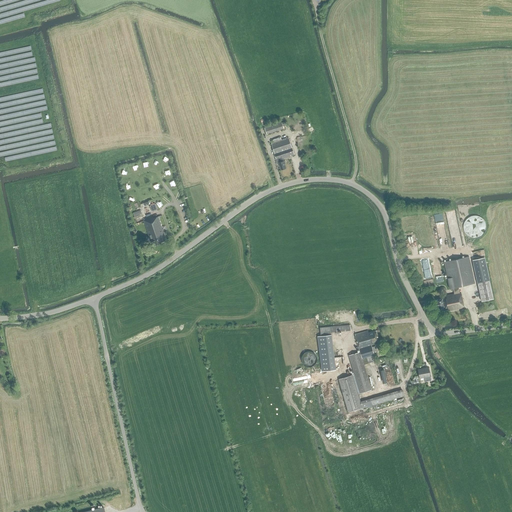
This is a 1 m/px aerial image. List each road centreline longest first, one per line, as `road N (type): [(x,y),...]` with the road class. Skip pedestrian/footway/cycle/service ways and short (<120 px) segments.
road 1 (tertiary): [(511,325),(430,328),(400,271),(383,210),(357,186),(331,179),(265,193),(152,272),(92,298)]
road 2 (unclassified): [(142,511),(92,298)]
road 3 (track): [(351,183),(355,159),(318,24)]
